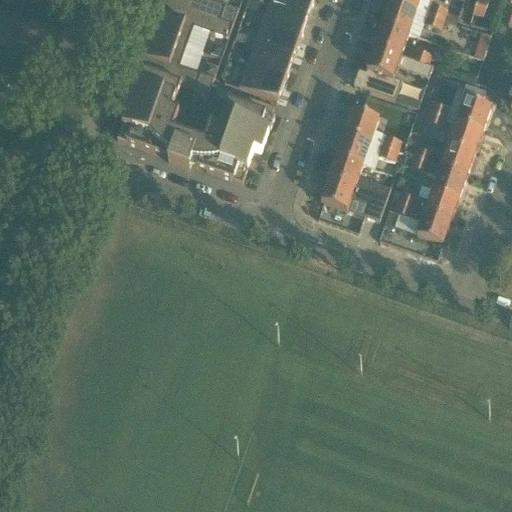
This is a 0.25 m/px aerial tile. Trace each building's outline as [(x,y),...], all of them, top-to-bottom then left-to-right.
[(204,1),(204,0),(171,0),(169,5),(233,28),(238,14),(204,1)] [(308,23),(315,3),(306,0),(272,0),(272,3),(262,0),(260,0),(259,6),(269,10),(308,23)] [(392,0),(391,5),(416,14),(421,0),(392,0)] [(479,0),(478,0),(472,17),(483,21),(489,3),(479,0)] [(156,16),(149,37),(187,50),(194,30),(228,43),(233,28),(169,5),(165,18),(155,14),(155,15),(156,16)] [(416,14),(391,5),(383,28),(409,37),(416,14)] [(444,24),(447,16),(448,14),(430,7),(427,18),(444,24)] [(269,10),(262,30),(300,44),(308,23),(269,10)] [(444,24),(427,18),(423,28),(441,34),(444,24)] [(401,60),(409,37),(383,28),(375,51),(401,60)] [(255,50),(293,64),(300,44),(262,30),(255,50)] [(478,36),(473,60),(481,62),(487,38),(478,36)] [(181,87),(195,92),(196,93),(201,77),(180,70),(187,50),(149,37),(141,58),(140,57),(140,58),(149,61),(145,73),(145,74),(181,87)] [(253,57),(248,71),(286,84),(293,64),(255,50),(246,47),(244,53),(253,57)] [(429,70),(411,64),(401,60),(375,51),(367,74),(375,76),(368,95),(394,104),(401,85),(393,82),(397,71),(408,75),(408,73),(425,79),(429,70)] [(415,53),(411,64),(429,70),(432,59),(415,53)] [(169,163),(168,165),(189,172),(189,171),(192,164),(198,165),(196,170),(243,187),(248,173),(247,172),(253,153),(261,155),(269,133),(270,134),(275,119),(271,118),(274,110),(217,90),(214,98),(228,103),(218,131),(172,114),(181,87),(145,74),(145,73),(135,69),(130,84),(131,84),(123,107),(130,109),(124,129),(122,128),(117,143),(164,159),(166,154),(171,157),(169,163)] [(279,105),(282,96),(286,84),(248,71),(241,91),(239,91),(279,105)] [(0,100),(12,82),(0,74),(0,100)] [(196,93),(195,92),(193,96),(207,101),(214,82),(201,77),(196,93)] [(457,126),(483,135),(491,112),(465,102),(457,126)] [(429,116),(446,122),(450,111),(433,105),(429,116)] [(353,113),(345,137),(371,146),(379,122),(353,113)] [(429,116),(426,126),(442,132),(446,122),(429,116)] [(457,126),(449,149),(475,158),(483,135),(457,126)] [(371,146),(345,137),(337,160),(363,169),(371,146)] [(402,146),(389,141),(385,140),(382,150),(399,155),(402,146)] [(467,180),(475,158),(449,149),(445,159),(433,155),(432,156),(418,151),(414,162),(467,180)] [(378,160),(395,166),(399,155),(382,150),(378,160)] [(337,160),(329,182),(388,203),(391,193),(371,185),(371,184),(360,180),(363,169),(337,160)] [(437,181),(433,194),(459,203),(467,180),(414,162),(410,172),(437,181)] [(388,203),(329,182),(321,205),(347,215),(351,203),(369,209),(364,221),(379,226),(388,203)] [(459,203),(433,194),(429,206),(402,196),(398,207),(451,226),(459,203)] [(394,205),(385,228),(393,230),(397,218),(422,226),(417,239),(443,249),(451,226),(398,207),(394,205)]
